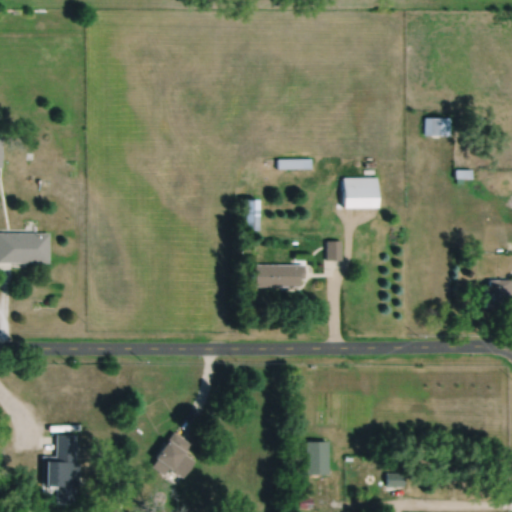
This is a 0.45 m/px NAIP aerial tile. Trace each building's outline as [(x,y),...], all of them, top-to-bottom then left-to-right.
[(423,116),(422,134),(448,135),(448,117),(423,116)] [(275,158),(275,167),(309,167),(309,158),(275,158)] [(453,169),(453,178),(455,178),(455,183),(459,183),(461,183),(461,178),(470,178),(470,169),(453,169)] [(341,176),(341,207),(376,207),(375,176),(341,176)] [(242,198),(242,228),(256,228),(256,198),(242,198)] [(0,232),(0,262),(47,262),(47,232),(0,232)] [(324,240),(324,260),(340,260),(340,239),(324,240)] [(253,264),(253,286),(298,286),(298,278),(302,278),(302,264),(253,264)] [(484,279),(484,308),(509,308),(510,280),(484,279)] [(170,430),(164,437),(150,455),(153,458),(148,465),(160,473),(165,468),(172,473),(173,472),(179,476),(191,459),(180,451),(187,442),(170,430)] [(54,432),(54,455),(40,455),(40,483),(54,484),(54,498),(72,498),(72,485),(75,485),(76,460),(73,460),(73,433),(54,432)] [(302,439),(302,440),(302,473),(325,472),(325,468),(325,439),(302,439)] [(384,471),(384,485),(401,485),(401,471),(384,471)] [(310,496),(310,506),(296,506),(296,497),(310,496)]
